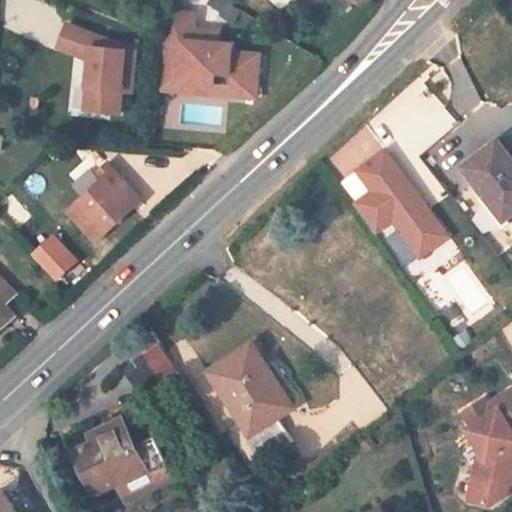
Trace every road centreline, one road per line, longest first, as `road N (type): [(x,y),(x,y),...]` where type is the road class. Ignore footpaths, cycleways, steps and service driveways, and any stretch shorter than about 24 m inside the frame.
road 1 (secondary): [(5,424),(430,0)]
road 2 (unknown): [(211,220),(366,324)]
